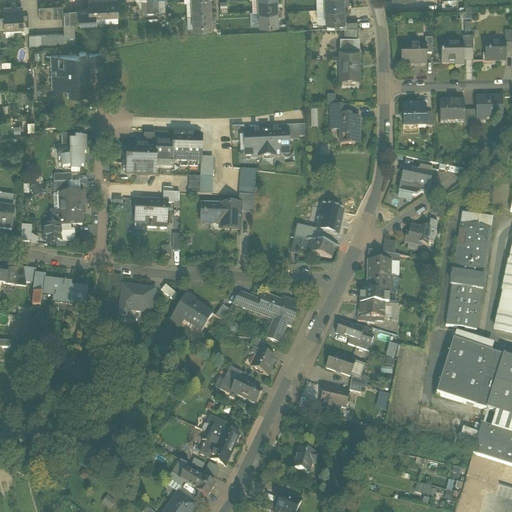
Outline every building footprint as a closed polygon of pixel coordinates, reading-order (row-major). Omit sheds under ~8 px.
[(88,0),(89,11),(89,16),(92,16),(103,15),(102,0),(88,0)] [(116,0),(102,0),(103,15),(117,14),(116,0)] [(276,10),(275,0),(259,0),(260,6),(258,6),(258,11),(260,11),(276,10)] [(317,9),(325,8),(324,3),(324,0),(315,0),(316,9),(317,9)] [(324,3),(325,8),(343,7),(342,0),(326,0),(327,3),(324,3)] [(192,15),(195,14),(210,14),(210,1),(194,1),(194,9),(192,9),(192,15)] [(4,18),(4,28),(5,28),(13,28),(22,27),(21,7),(3,8),(4,18)] [(344,21),(343,7),(325,8),(317,9),(318,22),(326,22),(335,21),(344,21)] [(470,14),(463,14),(464,21),(472,21),(471,9),(470,9),(470,14)] [(277,24),(276,10),(260,11),(261,19),(259,19),(259,25),(277,24)] [(80,11),(63,12),(63,18),(64,24),(74,23),(80,23),(80,11)] [(93,22),(92,16),(89,16),(89,11),(80,11),(80,23),(93,22)] [(258,11),(252,12),(249,12),(250,25),(259,25),(259,19),(258,11)] [(117,14),(103,15),(103,23),(118,22),(117,14)] [(211,27),(210,14),(195,14),(195,22),(192,22),(193,28),(211,27)] [(64,34),(65,46),(75,45),(74,23),(64,24),(64,34)] [(343,28),(343,37),(356,37),(356,27),(346,28),(343,28)] [(13,28),(5,28),(5,36),(14,36),(13,28)] [(339,37),(339,49),(356,49),(359,49),(359,37),(356,37),(343,37),(339,37)] [(462,44),(462,51),(472,50),(472,38),(460,38),(460,44),(462,44)] [(424,47),(424,55),(432,55),(432,39),(424,39),(424,47)] [(454,63),(454,66),(462,66),(462,63),(462,51),(462,44),(460,44),(440,45),(440,64),(454,63)] [(484,44),(484,62),(506,62),(506,59),(506,45),(504,45),(504,44),(484,44)] [(400,50),(401,66),(425,65),(424,55),(424,47),(410,47),(411,50),(400,50)] [(341,86),(358,86),(358,71),(356,71),(356,49),(339,49),(339,64),(345,64),(345,71),(342,70),(341,86)] [(472,62),(472,50),(462,51),(462,63),(472,62)] [(75,88),(75,93),(87,92),(87,71),(86,65),(86,54),(86,51),(79,51),(79,54),(53,55),(53,66),(58,66),(58,75),(54,75),(54,86),(61,85),(61,81),(69,81),(69,88),(75,88)] [(86,54),(86,65),(103,64),(103,53),(86,54)] [(28,92),(17,92),(16,103),(27,103),(28,92)] [(327,96),(327,106),(335,106),(336,96),(327,96)] [(475,112),(475,121),(477,121),(485,121),(485,115),(502,115),(502,98),(475,98),(475,112)] [(439,103),(440,124),(455,123),(455,118),(463,118),(463,112),(463,102),(439,103)] [(416,124),(416,128),(425,127),(425,115),(425,106),(401,106),(402,124),(416,124)] [(331,118),(346,118),(346,108),(330,108),(330,109),(331,109),(331,118)] [(340,146),(353,146),(353,145),(358,145),(358,128),(358,122),(359,122),(359,120),(350,120),(350,118),(346,118),(331,118),(330,118),(330,132),(331,132),(332,132),(340,132),(340,146)] [(286,127),(286,130),(287,130),(288,141),(298,141),(298,138),(304,138),(305,126),(286,127)] [(244,144),(244,160),(288,158),(288,141),(287,130),(286,130),(269,130),(269,127),(262,128),(262,131),(244,132),(243,132),(244,144)] [(232,144),(244,144),(243,132),(244,132),(244,129),(231,129),(232,144)] [(145,140),(154,140),(155,132),(145,132),(145,140)] [(70,168),(71,172),(80,172),(79,168),(83,168),(82,154),(86,154),(85,140),(80,140),(80,135),(61,136),(61,148),(58,148),(58,161),(62,161),(62,169),(70,168)] [(173,135),(173,144),(173,164),(200,165),(201,165),(201,158),(202,136),(173,135)] [(155,176),(155,169),(156,144),(153,144),(153,148),(148,148),(148,147),(136,147),(136,148),(127,148),(127,157),(123,156),(123,159),(126,159),(126,164),(123,164),(123,166),(126,166),(126,175),(135,176),(135,177),(147,177),(147,176),(155,176)] [(173,144),(156,144),(155,169),(173,169),(173,164),(173,144)] [(200,165),(200,178),(212,178),(213,159),(201,158),(201,165),(200,165)] [(404,163),(400,183),(427,189),(429,189),(432,171),(412,167),(413,165),(404,163)] [(241,170),(239,196),(254,196),(256,172),(241,170)] [(53,176),(54,184),(67,183),(72,183),(71,175),(53,176)] [(199,195),(200,178),(189,177),(188,194),(199,195)] [(212,178),(200,178),(199,195),(211,195),(212,178)] [(68,195),(67,183),(54,184),(52,184),(53,196),(57,196),(60,196),(60,195),(68,195)] [(68,195),(80,195),(79,183),(72,183),(67,183),(68,195)] [(427,190),(427,189),(400,183),(398,193),(412,196),(416,196),(421,193),(423,193),(427,190)] [(43,195),(39,185),(29,189),(34,199),(43,195)] [(168,205),(179,205),(179,194),(163,193),(162,204),(168,204),(168,205)] [(412,196),(398,193),(397,200),(410,203),(412,196)] [(45,243),(46,243),(56,243),(65,242),(73,242),(73,233),(70,233),(69,227),(82,226),(81,205),(84,205),(83,194),(80,195),(68,195),(60,195),(60,196),(61,212),(58,212),(54,213),(52,213),(53,228),(44,228),(44,235),(45,235),(45,242),(45,243)] [(239,210),(253,211),(254,196),(239,196),(238,206),(239,206),(239,210)] [(15,203),(13,203),(0,201),(0,218),(10,219),(11,212),(14,212),(15,203)] [(147,229),(166,230),(168,205),(168,204),(162,204),(136,202),(135,203),(137,203),(136,222),(134,222),(134,223),(147,224),(147,229)] [(222,231),(239,231),(239,213),(239,210),(239,206),(238,206),(222,206),(222,207),(201,206),(201,215),(203,215),(203,217),(207,217),(207,216),(210,216),(210,220),(222,220),(222,231)] [(431,214),(442,217),(443,209),(436,207),(432,209),(431,214)] [(342,213),(323,208),(318,231),(322,232),(336,235),(342,213)] [(445,327),(476,332),(492,219),(461,214),(445,327)] [(13,220),(10,219),(0,218),(0,230),(11,232),(13,220)] [(419,244),(428,246),(428,242),(433,243),(437,223),(430,221),(428,229),(419,227),(419,229),(411,227),(409,235),(406,234),(405,244),(408,245),(416,246),(417,244),(419,244)] [(147,224),(134,223),(134,232),(147,232),(147,229),(147,224)] [(318,231),(296,226),(294,238),(319,244),(322,232),(318,231)] [(21,243),(30,243),(31,235),(32,227),(22,227),(21,243)] [(299,255),(300,248),(302,241),(301,241),(294,239),(291,253),(299,255)] [(311,243),(302,241),(300,248),(309,250),(311,243)] [(383,246),(383,248),(395,250),(396,244),(384,242),(383,246)] [(331,260),(334,248),(319,245),(311,243),(309,250),(308,255),(331,260)] [(170,247),(161,248),(161,257),(170,257),(170,247)] [(383,248),(382,254),(394,256),(395,250),(383,248)] [(511,337),(511,248),(493,333),(511,337)] [(368,263),(379,263),(379,253),(368,251),(368,263)] [(399,257),(394,256),(382,254),(379,253),(379,263),(390,263),(390,265),(399,265),(399,257)] [(368,263),(367,278),(389,278),(390,265),(390,263),(379,263),(368,263)] [(390,265),(389,278),(398,279),(399,265),(390,265)] [(26,288),(26,284),(24,270),(16,269),(16,271),(16,272),(15,286),(26,288)] [(16,271),(7,270),(5,285),(15,286),(16,272),(16,271)] [(36,271),(24,270),(26,284),(34,285),(35,276),(36,271)] [(41,296),(42,293),(41,293),(43,281),(44,281),(44,277),(35,276),(34,285),(32,295),(34,295),(32,307),(40,308),(42,297),(41,296)] [(122,278),(108,276),(106,293),(120,295),(122,278)] [(389,293),(389,278),(367,278),(367,293),(368,293),(388,293),(389,293)] [(397,293),(398,279),(389,278),(389,293),(397,293)] [(64,283),(44,281),(43,281),(41,293),(42,293),(49,294),(48,297),(54,298),(54,303),(69,305),(70,305),(70,302),(83,302),(84,289),(72,288),(65,287),(66,282),(65,282),(64,283)] [(172,300),(176,295),(166,286),(162,291),(172,300)] [(155,291),(123,287),(119,316),(129,318),(130,312),(151,315),(155,291)] [(359,293),(358,305),(368,305),(368,293),(367,293),(359,293)] [(383,305),(387,305),(388,293),(368,293),(368,305),(382,305),(383,305)] [(232,306),(245,311),(250,298),(240,294),(232,306)] [(269,341),(279,345),(286,327),(291,329),(297,313),(292,311),(295,304),(287,301),(286,304),(280,302),(264,295),(261,302),(257,312),(277,320),(269,341)] [(185,321),(202,331),(212,316),(193,304),(195,302),(186,296),(169,323),(180,330),(184,323),(185,321)] [(266,340),(269,341),(277,320),(257,312),(261,302),(250,298),(245,311),(273,322),(266,340)] [(357,322),(370,322),(370,319),(382,319),(382,305),(368,305),(358,305),(357,322)] [(384,319),(392,319),(392,306),(387,305),(383,305),(382,305),(382,319),(384,319)] [(85,316),(86,307),(82,307),(75,306),(74,315),(85,316)] [(215,318),(221,322),(223,319),(228,311),(222,307),(215,318)] [(185,321),(184,323),(201,333),(202,331),(185,321)] [(349,339),(359,343),(362,335),(364,330),(355,327),(354,329),(340,324),(336,335),(349,339)] [(236,326),(233,325),(230,326),(229,330),(230,333),(234,334),(237,332),(238,329),(236,326)] [(455,334),(453,342),(490,354),(493,346),(455,334)] [(359,343),(370,346),(372,338),(366,336),(362,335),(359,343)] [(370,346),(359,343),(349,339),(347,344),(368,352),(370,346)] [(251,346),(262,351),(265,346),(254,340),(251,346)] [(511,360),(490,354),(453,342),(436,396),(486,412),(486,411),(495,414),(491,429),(511,435),(511,360)] [(394,360),(397,346),(389,345),(386,358),(394,360)] [(250,355),(256,357),(259,352),(253,349),(250,355)] [(274,359),(259,352),(256,357),(250,370),(268,378),(272,369),(270,368),(274,359)] [(325,369),(347,377),(352,362),(331,354),(325,369)] [(65,368),(71,370),(74,361),(68,359),(65,368)] [(75,359),(74,361),(71,370),(70,373),(68,376),(79,380),(79,378),(84,380),(90,369),(80,364),(81,361),(81,360),(81,361),(75,359)] [(92,364),(81,361),(80,364),(90,369),(92,364)] [(170,366),(178,370),(180,365),(172,362),(170,366)] [(363,366),(354,363),(349,377),(351,379),(358,380),(363,366)] [(93,365),(92,364),(90,369),(84,380),(83,381),(84,382),(93,365)] [(229,376),(238,380),(241,374),(230,369),(227,375),(229,376)] [(389,389),(391,376),(384,375),(382,387),(389,389)] [(229,376),(226,383),(221,392),(230,396),(229,398),(232,399),(233,399),(235,395),(255,405),(261,392),(238,380),(229,376)] [(351,379),(349,385),(361,388),(362,381),(358,380),(351,379)] [(219,391),(221,392),(226,383),(223,382),(220,380),(218,381),(215,388),(215,389),(219,391)] [(360,394),(361,388),(349,385),(348,391),(360,394)] [(319,408),(329,411),(330,406),(345,409),(348,394),(324,388),(319,408)] [(384,412),(387,397),(379,396),(376,411),(384,412)] [(210,423),(205,433),(212,437),(234,447),(240,436),(225,429),(223,433),(221,432),(223,428),(225,424),(210,417),(208,422),(210,423)] [(202,432),(205,433),(210,423),(208,422),(206,425),(205,425),(202,432)] [(473,432),(479,434),(481,426),(475,424),(473,432)] [(481,426),(479,434),(478,435),(475,446),(472,455),(511,467),(511,435),(491,429),(481,426)] [(459,441),(475,446),(478,435),(463,429),(459,441)] [(41,439),(51,445),(53,437),(44,432),(41,439)] [(206,443),(209,444),(212,437),(205,433),(201,441),(206,443)] [(61,442),(53,437),(51,445),(55,447),(61,442)] [(234,447),(212,437),(209,444),(216,447),(215,451),(229,458),(235,447),(234,447)] [(201,455),(210,460),(215,451),(216,447),(209,444),(206,443),(204,448),(203,448),(202,449),(203,449),(201,455)] [(292,469),(308,474),(311,463),(315,465),(317,457),(313,456),(314,455),(298,450),(292,469)] [(229,458),(215,451),(210,460),(225,467),(229,458)] [(205,465),(193,460),(190,467),(201,472),(205,465)] [(179,480),(185,471),(184,470),(186,465),(180,461),(172,475),(179,480)] [(426,463),(416,461),(414,467),(425,469),(426,463)] [(430,462),(428,471),(436,473),(438,464),(430,462)] [(207,463),(203,473),(214,479),(217,473),(215,467),(207,463)] [(69,469),(62,470),(64,477),(71,475),(69,469)] [(89,474),(82,470),(79,477),(86,480),(89,474)] [(184,484),(196,491),(202,480),(192,475),(185,471),(179,480),(184,484)] [(170,482),(181,489),(184,484),(179,480),(172,475),(168,480),(170,482)] [(203,479),(202,480),(196,491),(195,492),(207,500),(215,486),(203,479)] [(454,483),(449,481),(446,492),(451,493),(454,483)] [(179,494),(182,490),(181,489),(170,482),(167,486),(179,494)] [(421,495),(423,486),(417,484),(414,493),(421,495)] [(423,486),(421,495),(428,497),(431,488),(423,486)] [(179,494),(196,506),(200,501),(182,490),(179,494)] [(283,493),(277,507),(274,511),(296,511),(301,501),(283,493)] [(453,494),(445,493),(444,500),(452,501),(453,494)] [(164,511),(191,511),(196,506),(179,494),(166,511),(165,511),(164,511)] [(115,502),(107,495),(102,503),(110,509),(115,502)] [(255,505),(270,511),(274,511),(277,507),(258,498),(255,505)]
